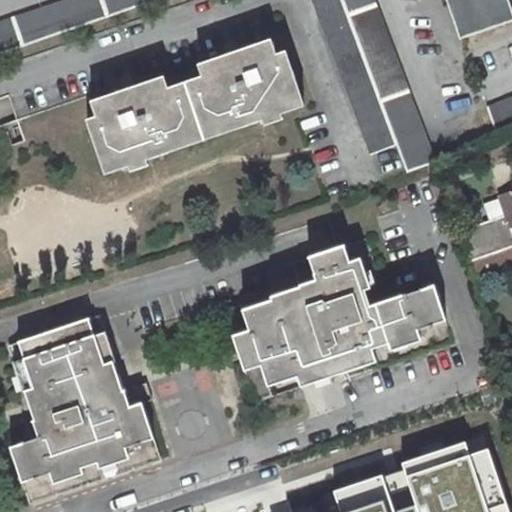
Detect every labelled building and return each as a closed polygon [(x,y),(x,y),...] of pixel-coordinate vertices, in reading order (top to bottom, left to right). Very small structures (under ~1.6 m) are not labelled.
[(64,0),(0,22),(0,53),(155,0),(64,0)] [(313,0),(371,154),(397,144),(342,0),(313,0)] [(374,0),(342,0),(397,144),(408,172),(436,162),(374,0)] [(446,0),(460,39),(511,21),(511,10),(508,0),(446,0)] [(97,117),(88,120),(106,174),(305,106),(286,52),(277,55),(271,40),(199,65),(203,77),(168,89),(164,77),(92,102),(97,117)] [(511,97),(487,107),(498,135),(511,129),(511,97)] [(511,190),(500,195),(507,214),(459,231),(476,280),(507,269),(501,252),(511,247),(511,228),(511,227),(511,190)] [(273,303),(227,318),(254,399),(329,374),(330,377),(347,371),(348,375),(453,340),(434,285),(385,301),(365,240),(293,264),(301,290),(272,299),(273,303)] [(98,315),(10,345),(25,391),(27,391),(37,419),(34,420),(40,438),(11,447),(30,503),(161,459),(143,403),(130,407),(124,390),(121,391),(112,362),(114,362),(98,315)] [(153,400),(147,382),(124,390),(130,407),(143,403),(153,400)] [(511,511),(511,492),(489,426),(437,445),(443,461),(449,477),(441,480),(446,496),(458,492),(464,511),(511,511)] [(435,464),(441,480),(449,477),(443,461),(435,464)]
